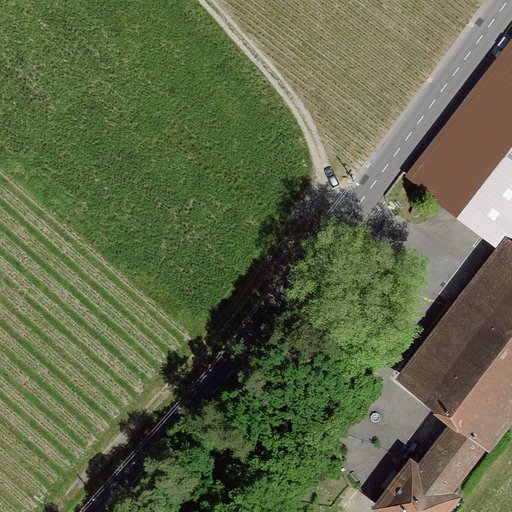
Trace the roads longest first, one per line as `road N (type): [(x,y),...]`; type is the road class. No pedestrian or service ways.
road 1 (tertiary): [(105,511),(218,385),(509,0)]
road 2 (track): [(56,511),(294,242),(330,180)]
road 3 (track): [(330,180),(293,98),(208,0)]
